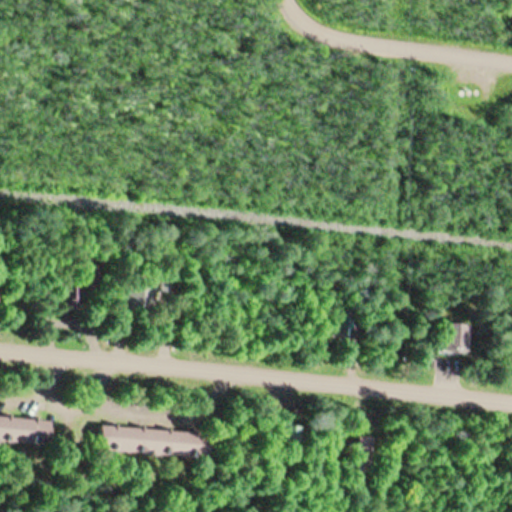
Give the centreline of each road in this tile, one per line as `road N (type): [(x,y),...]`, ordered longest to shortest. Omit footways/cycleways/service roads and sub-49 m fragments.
road 1 (residential): [(511,407),(0,352)]
road 2 (residential): [(309,28),(511,56)]
